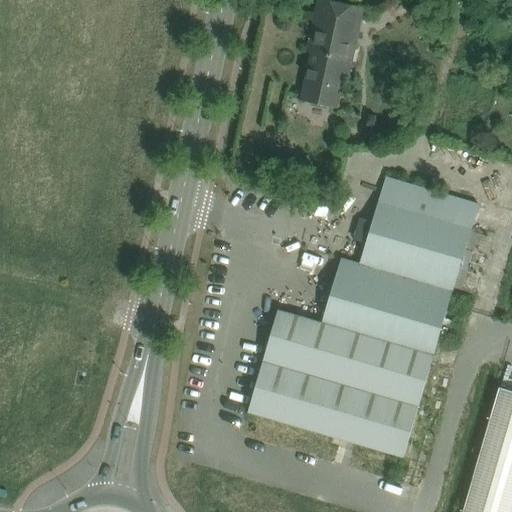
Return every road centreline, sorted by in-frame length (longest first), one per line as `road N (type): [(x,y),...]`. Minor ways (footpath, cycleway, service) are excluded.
road 1 (tertiary): [(218,0),(119,496)]
road 2 (unknown): [(425,511),(468,350),(479,337),(511,341)]
